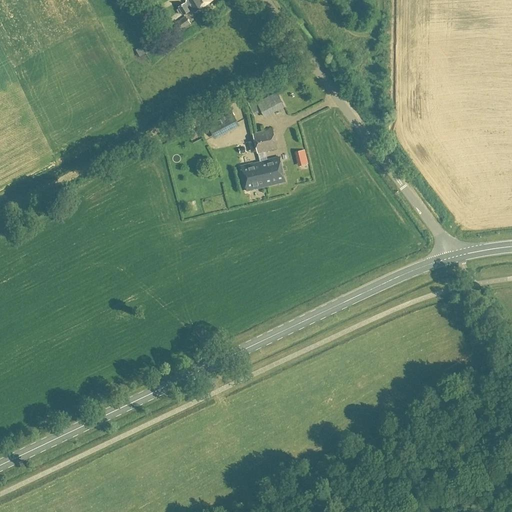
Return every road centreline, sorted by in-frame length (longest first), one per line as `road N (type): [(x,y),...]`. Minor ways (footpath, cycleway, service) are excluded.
road 1 (secondary): [(456,255),(0,464)]
road 2 (unclassified): [(456,255),(264,0)]
road 3 (track): [(378,511),(511,430)]
